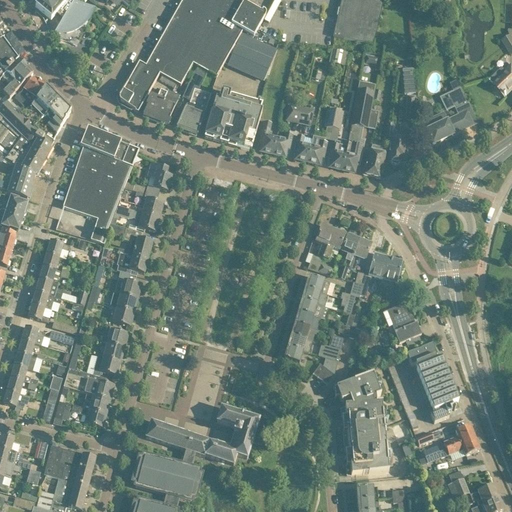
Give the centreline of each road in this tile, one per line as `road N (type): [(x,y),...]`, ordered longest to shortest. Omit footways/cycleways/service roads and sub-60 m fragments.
road 1 (residential): [(337,511),(334,444),(322,409),(276,382),(266,366),(320,188)]
road 2 (residential): [(511,510),(418,275),(382,221),(382,208)]
road 3 (residential): [(116,450),(196,158)]
road 4 (residential): [(80,107),(0,365)]
road 5 (tertiary): [(511,478),(458,321)]
road 6 (residential): [(511,120),(393,183),(382,208)]
road 7 (residential): [(80,107),(0,5)]
road 8 (residential): [(320,188),(196,158)]
road 9 (residential): [(196,158),(140,141),(80,107)]
